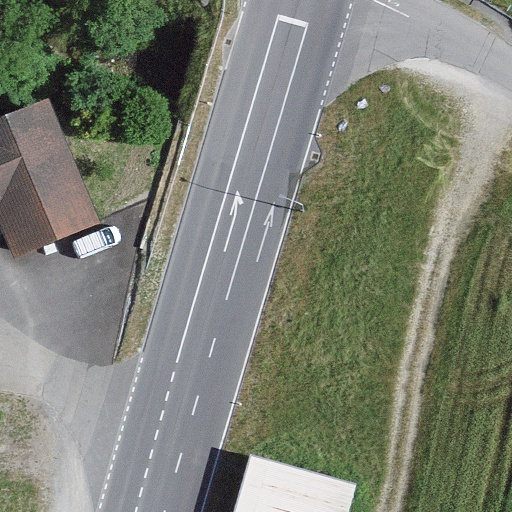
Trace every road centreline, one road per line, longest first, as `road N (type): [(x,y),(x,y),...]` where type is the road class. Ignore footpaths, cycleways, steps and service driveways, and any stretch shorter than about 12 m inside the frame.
road 1 (primary): [(298,0),(147,511)]
road 2 (track): [(388,511),(441,250),(505,65)]
road 3 (residential): [(511,68),(369,0)]
